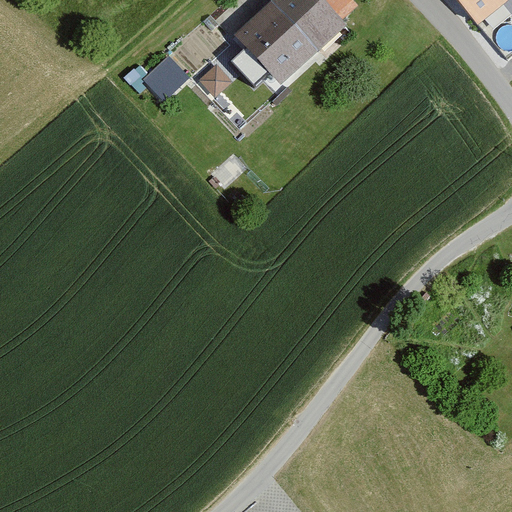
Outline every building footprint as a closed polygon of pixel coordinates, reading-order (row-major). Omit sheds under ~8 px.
[(266,0),(265,0),(227,34),(275,86),(313,51),(266,0)] [(321,0),(266,0),(313,51),(343,25),(338,17),(321,0)] [(351,0),(321,0),(338,17),(354,2),(351,0)] [(447,0),(469,28),(500,0),(447,0)] [(170,52),(144,76),(165,99),(191,75),(170,52)] [(217,94),(233,77),(216,61),(200,78),(217,94)]
